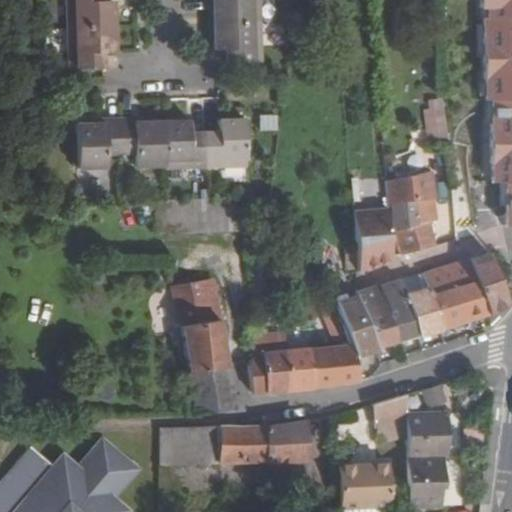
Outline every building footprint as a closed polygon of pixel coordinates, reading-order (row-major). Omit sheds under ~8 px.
[(69,0),(70,25),(118,23),(117,0),(69,0)] [(214,0),(215,26),(256,25),(255,0),(214,0)] [(511,0),(486,0),(487,17),(511,16),(511,0)] [(511,16),(487,17),(490,99),(511,98),(511,16)] [(106,51),(118,50),(118,23),(70,25),(71,67),(107,66),(106,51)] [(256,25),(215,26),(216,51),(227,51),(227,66),(257,65),(256,25)] [(428,138),(448,136),(443,96),(423,99),(428,138)] [(506,182),(509,226),(511,225),(511,98),(490,99),(490,184),(506,182)] [(144,123),(126,124),(127,159),(143,159),(143,171),(172,171),(171,127),(154,128),(144,128),(144,123)] [(113,172),(113,160),(127,159),(126,124),(112,124),(112,129),(101,129),(83,129),(83,173),(113,172)] [(228,139),(213,140),(214,173),(232,172),(256,171),(254,125),(228,126),(228,139)] [(199,127),(171,127),(172,171),(173,174),(214,173),(213,140),(199,140),(199,127)] [(397,202),(396,223),(399,255),(416,250),(414,223),(413,195),(412,183),(412,176),(405,177),(405,181),(399,182),(401,201),(397,202)] [(442,182),(412,183),(413,195),(443,195),(442,182)] [(449,215),(414,223),(416,250),(451,239),(449,215)] [(195,237),(165,242),(195,410),(235,408),(227,362),(219,316),(208,317),(195,237)] [(369,240),(346,245),(347,271),(372,263),(369,240)] [(489,249),(468,255),(489,314),(508,302),(489,249)] [(421,269),(427,286),(441,329),(489,314),(468,255),(421,269)] [(421,269),(400,276),(406,292),(427,286),(421,269)] [(400,276),(379,282),(396,341),(420,334),(406,292),(400,276)] [(357,294),(362,309),(374,347),(396,341),(379,282),(356,289),(357,294)] [(427,286),(406,292),(420,334),(441,329),(427,286)] [(357,294),(332,302),(337,317),(362,309),(357,294)] [(337,317),(332,302),(318,306),(329,342),(343,337),(337,317)] [(362,309),(337,317),(343,337),(345,344),(348,353),(361,350),(374,347),(362,309)] [(250,363),(250,370),(253,389),(289,385),(283,352),(282,333),(257,337),(249,357),(252,357),(253,362),(250,363)] [(345,344),(304,349),(310,382),(355,377),(348,353),(345,344)] [(304,349),(283,352),(289,385),(310,382),(304,349)] [(408,394),(373,405),(382,433),(416,423),(408,394)] [(174,428),(157,428),(159,466),(305,463),(302,421),(288,423),(174,428)] [(456,422),(416,423),(416,432),(418,503),(418,511),(450,511),(450,496),(453,496),(452,465),(456,465),(456,422)] [(416,423),(382,433),(385,442),(416,432),(416,423)] [(42,468),(22,451),(0,476),(0,511),(122,511),(109,501),(133,473),(94,439),(69,468),(54,455),(42,468)] [(400,452),(340,457),(343,499),(403,495),(400,452)]
